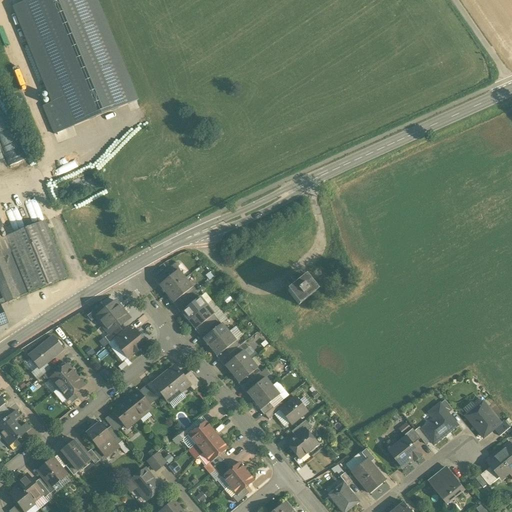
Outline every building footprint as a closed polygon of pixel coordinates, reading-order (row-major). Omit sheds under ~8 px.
[(136,101),(95,0),(32,0),(14,8),(53,103),(42,107),(54,135),(136,101)] [(0,114),(0,143),(2,148),(10,145),(7,136),(8,136),(0,114)] [(44,222),(6,237),(12,253),(29,293),(67,278),(44,222)] [(6,237),(0,239),(0,254),(1,257),(12,253),(6,237)] [(29,293),(12,253),(1,257),(15,291),(18,298),(29,293)] [(0,287),(3,295),(15,291),(1,257),(0,254),(0,287)] [(178,264),(175,266),(164,274),(168,279),(177,271),(178,271),(178,264)] [(168,279),(159,286),(166,295),(184,280),(178,271),(177,271),(168,279)] [(164,274),(155,282),(159,287),(159,286),(168,279),(164,274)] [(304,277),(287,291),(299,307),(316,293),(304,277)] [(184,280),(166,295),(173,303),(192,289),(184,280)] [(192,289),(173,303),(172,304),(176,309),(195,293),(192,289)] [(15,291),(3,295),(7,304),(18,300),(18,298),(15,291)] [(195,293),(176,309),(180,314),(181,313),(199,298),(195,293)] [(206,307),(199,298),(181,313),(188,321),(206,307)] [(105,310),(95,318),(95,319),(102,327),(122,311),(115,302),(105,310)] [(213,302),(206,307),(213,315),(217,320),(223,315),(213,302)] [(101,306),(87,317),(91,322),(95,319),(95,318),(105,310),(101,306)] [(213,315),(206,307),(188,321),(195,330),(213,315)] [(122,311),(102,327),(109,335),(109,336),(119,328),(129,319),(122,311)] [(213,315),(195,330),(194,331),(198,336),(217,320),(213,315)] [(221,325),(217,320),(198,336),(202,341),(203,340),(221,325)] [(228,334),(221,325),(203,340),(210,348),(228,334)] [(119,328),(109,336),(109,335),(104,339),(109,344),(113,340),(122,333),(123,332),(119,328)] [(235,328),(228,334),(235,342),(242,337),(235,328)] [(126,337),(127,337),(117,345),(127,358),(134,353),(135,354),(140,350),(139,349),(145,344),(134,332),(129,337),(128,336),(126,337)] [(122,333),(113,340),(117,345),(127,337),(126,337),(122,333)] [(228,334),(210,348),(217,357),(225,350),(235,342),(228,334)] [(52,338),(29,357),(38,368),(39,370),(46,364),(63,351),(52,338)] [(127,358),(117,345),(113,340),(109,344),(108,345),(122,363),(127,358)] [(225,350),(217,357),(216,357),(220,362),(229,355),(225,350)] [(250,360),(243,352),(233,360),(225,367),(232,375),(250,360)] [(229,355),(220,362),(224,368),(225,367),(233,360),(229,355)] [(250,360),(232,375),(238,384),(239,384),(252,373),(257,369),(250,360)] [(46,364),(39,370),(38,368),(31,374),(37,381),(43,376),(51,370),(46,364)] [(75,376),(67,366),(56,374),(50,380),(58,390),(75,376)] [(182,378),(174,368),(153,384),(153,385),(159,392),(168,403),(188,387),(189,386),(182,378)] [(56,374),(52,369),(51,370),(43,376),(48,382),(50,380),(56,374)] [(190,372),(182,378),(189,386),(188,387),(193,393),(202,386),(190,372)] [(252,373),(239,384),(238,384),(242,389),(256,378),(252,373)] [(75,376),(58,390),(67,401),(68,400),(73,396),(75,395),(84,387),(75,376)] [(256,378),(242,389),(246,394),(247,394),(246,393),(260,383),(256,378)] [(272,387),(265,379),(260,383),(246,393),(247,394),(254,402),(272,387)] [(151,382),(146,386),(154,395),(159,392),(153,385),(153,384),(151,382)] [(154,395),(146,386),(138,392),(149,406),(157,400),(154,395)] [(188,387),(168,403),(173,409),(193,393),(188,387)] [(272,387),(254,402),(260,410),(261,411),(269,404),(279,396),(272,387)] [(138,392),(130,398),(131,398),(125,403),(139,420),(152,409),(149,406),(138,392)] [(67,401),(64,403),(68,407),(78,399),(75,395),(73,396),(68,400),(67,401)] [(307,412),(295,398),(279,411),(285,419),(290,425),(307,412)] [(454,410),(447,400),(443,403),(450,413),(454,410)] [(443,403),(442,402),(428,412),(430,414),(434,419),(421,430),(429,439),(434,446),(446,437),(448,436),(449,435),(451,434),(461,426),(450,413),(443,403)] [(139,420),(125,403),(119,408),(118,408),(112,413),(123,426),(124,428),(130,424),(132,426),(139,420)] [(501,424),(484,403),(466,417),(484,439),(494,430),(501,425),(501,424)] [(269,404),(261,411),(260,410),(260,411),(264,416),(265,415),(273,409),(269,404)] [(273,409),(265,415),(268,420),(275,415),(279,412),(275,407),(273,409)] [(11,415),(7,410),(0,415),(0,421),(1,423),(11,415)] [(1,423),(0,423),(0,435),(2,438),(17,425),(14,422),(20,417),(15,411),(11,415),(1,423)] [(285,419),(279,411),(279,412),(275,415),(281,423),(285,419)] [(123,426),(112,413),(104,420),(110,428),(115,433),(123,426)] [(195,430),(188,436),(195,445),(213,431),(205,422),(195,430)] [(311,429),(305,422),(291,433),(295,438),(304,430),(307,433),(311,429)] [(511,429),(505,422),(501,424),(501,425),(494,430),(500,437),(511,429)] [(106,431),(99,423),(85,434),(95,447),(98,451),(112,440),(112,439),(106,431)] [(406,423),(399,429),(403,433),(410,427),(406,423)] [(26,424),(20,429),(17,425),(2,438),(9,447),(17,441),(26,434),(30,430),(26,424)] [(195,430),(191,425),(178,436),(182,441),(188,436),(195,430)] [(418,426),(413,430),(421,439),(424,443),(429,439),(421,430),(418,426)] [(115,433),(110,428),(106,431),(112,439),(112,440),(116,446),(122,442),(115,433)] [(307,433),(304,430),(295,438),(286,444),(299,460),(317,446),(307,433)] [(413,430),(407,435),(408,436),(410,437),(415,445),(421,439),(413,430)] [(213,431),(195,445),(202,454),(220,440),(213,431)] [(26,434),(17,441),(20,445),(29,438),(26,434)] [(408,436),(389,450),(403,469),(414,461),(416,463),(424,457),(415,445),(410,437),(408,436)] [(220,440),(202,454),(210,464),(218,457),(228,450),(220,440)] [(86,454),(75,441),(61,452),(70,463),(77,472),(91,461),(86,454)] [(511,446),(510,445),(488,463),(491,467),(500,478),(507,477),(511,474),(511,473),(511,471),(511,446)] [(95,447),(91,451),(99,462),(104,458),(98,451),(95,447)] [(374,460),(366,450),(361,454),(366,461),(367,460),(370,464),(374,460)] [(99,462),(91,451),(86,454),(91,461),(95,465),(99,462)] [(165,465),(156,454),(147,461),(156,472),(165,465)] [(366,461),(361,454),(346,466),(369,495),(385,482),(370,464),(367,460),(366,461)] [(218,457),(210,464),(209,464),(215,472),(221,467),(219,464),(222,462),(218,457)] [(52,460),(38,471),(42,477),(51,487),(65,476),(52,460)] [(77,472),(70,463),(65,467),(73,477),(78,473),(77,472)] [(215,472),(209,464),(204,468),(210,475),(215,472)] [(247,473),(239,464),(230,471),(221,478),(222,478),(229,487),(247,473)] [(223,469),(217,474),(221,479),(222,478),(221,478),(230,471),(226,466),(223,469)] [(491,467),(481,476),(490,487),(500,478),(491,467)] [(464,489),(448,469),(430,484),(443,501),(450,495),(453,498),(464,489)] [(160,490),(145,471),(131,482),(146,501),(160,490)] [(247,473),(229,487),(236,496),(237,496),(245,490),(254,482),(247,473)] [(352,483),(344,474),(340,477),(347,486),(352,483)] [(65,476),(51,487),(54,491),(53,491),(55,494),(70,482),(65,476)] [(33,485),(27,477),(17,484),(19,487),(32,502),(41,496),(42,495),(33,485)] [(51,487),(42,477),(38,481),(49,495),(53,491),(54,491),(51,487)] [(49,495),(38,481),(33,485),(42,495),(41,496),(44,499),(49,495)] [(346,511),(358,503),(343,485),(329,496),(341,511),(346,511)] [(32,502),(19,487),(9,495),(14,500),(13,503),(15,506),(18,506),(23,511),(24,511),(34,504),(32,502)] [(245,490),(237,496),(236,496),(233,498),(237,504),(249,494),(245,490)] [(450,495),(443,501),(446,504),(450,509),(457,504),(453,498),(450,495)] [(41,496),(32,502),(34,504),(39,511),(47,504),(44,499),(41,496)] [(178,508),(173,502),(161,511),(178,511),(178,508)] [(292,511),(285,502),(276,510),(276,511),(274,511),(292,511)]
